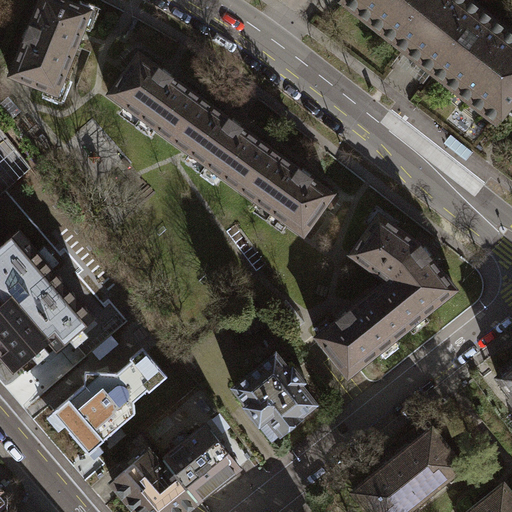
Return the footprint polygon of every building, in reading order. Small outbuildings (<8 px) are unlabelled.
[(7,76),(53,95),(87,11),(58,0),(37,0),(28,23),(7,76)] [(342,0),(433,71),(498,122),(506,111),(511,104),(511,35),(467,0),(342,0)] [(172,138),(201,98),(139,54),(110,93),(172,138)] [(241,189),(270,148),(201,98),(172,138),(241,189)] [(304,234),(333,193),(270,148),(241,189),(304,234)] [(376,287),(408,327),(456,290),(431,257),(420,243),(379,213),(350,253),(387,278),(376,287)] [(88,327),(12,240),(0,250),(0,349),(19,371),(50,345),(57,354),(88,327)] [(348,375),(408,327),(376,287),(339,317),(317,335),(348,375)] [(272,437),(318,402),(304,384),(279,352),(233,388),(272,437)] [(511,363),(498,375),(510,391),(511,393),(511,363)] [(86,453),(127,420),(91,377),(65,399),(51,411),(86,453)] [(147,426),(138,415),(128,424),(138,434),(147,426)] [(163,458),(169,465),(198,500),(239,466),(224,448),(225,447),(224,445),(206,423),(163,458)] [(352,491),(369,511),(402,511),(462,465),(432,428),(388,462),(352,491)] [(182,511),(198,500),(169,465),(165,467),(149,449),(132,464),(113,481),(139,511),(182,511)] [(511,511),(511,494),(504,484),(467,511),(511,511)]
